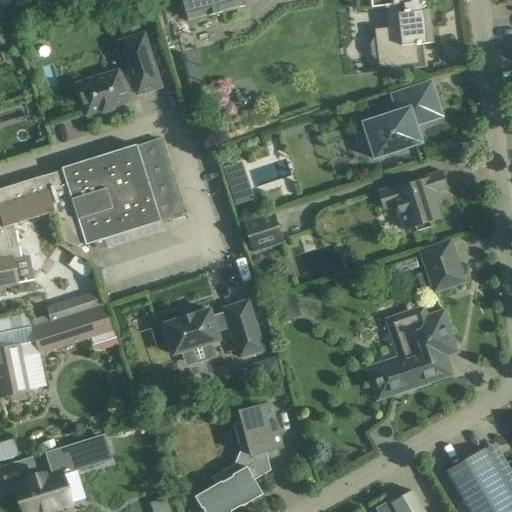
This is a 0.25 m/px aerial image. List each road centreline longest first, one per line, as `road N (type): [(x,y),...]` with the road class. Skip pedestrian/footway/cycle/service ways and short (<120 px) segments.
road 1 (residential): [(511,282),(481,0)]
road 2 (residential): [(303,511),(511,384)]
